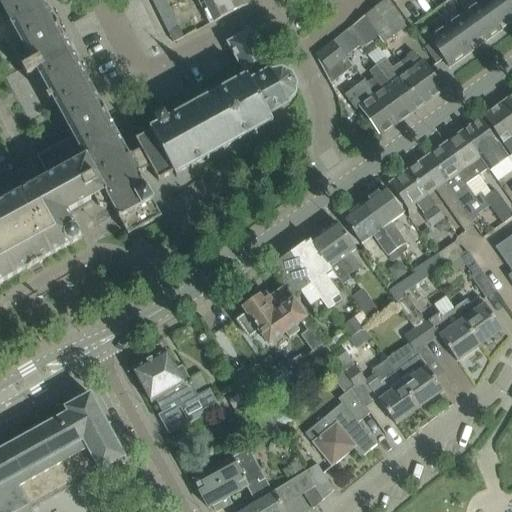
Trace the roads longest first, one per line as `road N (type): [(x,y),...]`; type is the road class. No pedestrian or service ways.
road 1 (tertiary): [(85,350),(227,269),(347,183)]
road 2 (residential): [(511,366),(501,388),(345,511)]
road 3 (residential): [(102,2),(132,58),(159,68),(272,7)]
road 4 (tertiary): [(347,183),(511,65)]
road 5 (residential): [(347,183),(320,143),(314,87),(272,7)]
road 6 (residential): [(181,511),(85,350)]
